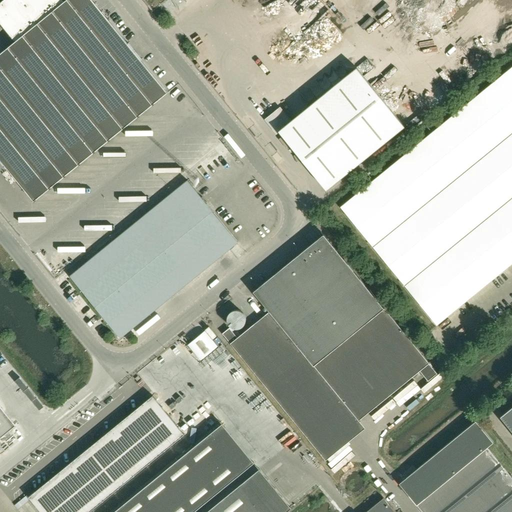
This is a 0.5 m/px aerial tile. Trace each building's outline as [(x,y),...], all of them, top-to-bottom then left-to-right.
[(0,158),(34,201),(168,92),(92,0),(66,0),(65,1),(64,0),(2,0),(0,2),(0,23),(15,42),(0,53),(0,158)] [(280,108),(266,119),(277,132),(279,131),(327,189),(405,126),(357,67),(291,121),(280,108)] [(511,67),(341,207),(437,325),(511,263),(511,67)] [(188,180),(128,229),(70,276),(120,338),(238,242),(188,180)] [(254,291),(270,311),(238,337),(229,327),(222,333),(231,343),(320,452),(359,420),(420,371),(428,381),(438,373),(341,254),(326,265),(310,245),(254,291)] [(218,346),(205,331),(188,345),(201,360),(218,346)] [(28,386),(24,389),(33,400),(37,396),(28,386)] [(14,400),(19,407),(28,400),(24,393),(14,400)] [(41,511),(88,511),(180,438),(184,434),(153,395),(148,399),(28,496),(41,511)] [(511,405),(500,415),(511,430),(511,405)] [(0,436),(14,425),(0,407),(0,436)] [(48,411),(43,414),(48,420),(52,417),(48,411)] [(422,511),(511,511),(511,477),(487,447),(493,442),(475,420),(406,477),(406,478),(420,466),(437,488),(416,505),(422,511)] [(112,511),(193,511),(254,462),(222,423),(112,511)] [(259,468),(205,511),(285,511),(291,508),(259,468)] [(395,511),(383,497),(365,511),(395,511)]
